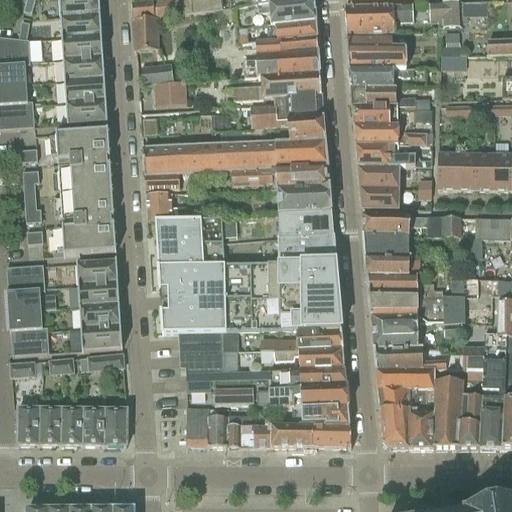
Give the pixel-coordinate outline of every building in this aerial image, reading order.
[(31,0),(28,0),(24,16),(32,18),(36,1),(31,0)] [(74,0),(59,1),(60,21),(101,20),(99,0),(74,0)] [(132,7),(133,24),(158,21),(223,13),(221,0),(171,0),(172,4),(133,7),(132,7)] [(249,0),(251,11),(258,10),(257,9),(315,3),(314,0),(226,0),(226,1),(240,0),(249,0)] [(270,16),(271,29),(316,25),(315,3),(257,9),(258,10),(258,17),(270,16)] [(443,24),(442,32),(462,31),(461,6),(444,7),(443,24)] [(444,7),(428,8),(429,25),(442,24),(443,24),(444,7)] [(345,12),(348,40),(392,39),(394,39),(394,27),(413,26),(413,8),(345,12)] [(60,21),(62,43),(102,40),(101,20),(60,21)] [(158,21),(133,24),(134,24),(136,54),(160,52),(158,21)] [(267,30),(268,44),(318,41),(316,25),(271,29),(267,30)] [(22,27),(19,44),(27,45),(30,28),(22,27)] [(238,32),(239,40),(248,39),(247,32),(238,32)] [(445,51),(458,51),(458,37),(445,37),(445,51)] [(348,40),(350,76),(413,75),(413,72),(406,72),(405,53),(392,54),(392,39),(348,40)] [(62,43),(63,65),(103,62),(102,40),(62,43)] [(256,45),(257,61),(319,56),(318,41),(268,44),(256,45)] [(0,42),(0,56),(30,57),(29,45),(27,45),(19,44),(0,42)] [(489,61),(511,59),(511,44),(489,46),(489,61)] [(0,56),(0,69),(25,69),(25,70),(30,70),(30,57),(0,56)] [(244,82),(258,81),(258,83),(262,83),(320,79),(319,56),(257,61),(257,64),(244,65),(244,82)] [(63,65),(65,86),(105,83),(103,62),(63,65)] [(144,88),(155,87),(174,87),(172,68),(143,70),(144,88)] [(0,90),(27,89),(25,70),(25,69),(0,69),(0,90)] [(350,76),(352,94),(396,93),(394,93),(393,80),(397,80),(401,81),(413,81),(413,75),(350,76)] [(274,100),(274,102),(322,100),(320,79),(262,83),(263,88),(233,90),(234,105),(264,103),(264,101),(274,100)] [(65,86),(66,108),(106,105),(105,83),(65,86)] [(511,83),(503,84),(503,102),(511,101),(511,83)] [(185,86),(174,87),(155,87),(157,110),(186,108),(185,86)] [(0,110),(28,109),(28,107),(27,89),(0,90),(0,110)] [(352,94),(353,115),(395,113),(396,112),(396,111),(414,110),(414,100),(397,101),(396,93),(352,94)] [(275,126),(324,123),(322,100),(274,102),(275,112),(275,126)] [(420,104),(414,105),(415,110),(415,113),(420,113),(429,112),(429,105),(429,104),(420,104)] [(66,108),(67,129),(68,130),(108,128),(106,105),(66,108)] [(0,110),(0,122),(34,120),(33,107),(28,107),(28,109),(0,110)] [(511,125),(511,109),(487,110),(487,118),(511,118),(511,125)] [(277,139),(277,147),(325,144),(324,123),(275,126),(275,112),(269,112),(269,110),(251,111),(252,133),(260,132),(261,140),(277,139)] [(470,110),(445,110),(445,121),(471,121),(470,110)] [(353,115),(354,129),(355,135),(397,133),(397,128),(396,112),(395,113),(353,115)] [(34,120),(0,122),(0,134),(20,133),(34,132),(34,120)] [(397,133),(355,135),(356,149),(397,149),(426,149),(426,137),(403,137),(403,139),(397,140),(397,133)] [(56,139),(64,261),(116,257),(115,230),(112,230),(112,223),(114,223),(111,170),(108,170),(108,163),(110,163),(108,135),(56,139)] [(328,173),(325,144),(277,147),(143,153),(145,181),(179,180),(231,177),(328,173)] [(356,149),(358,172),(399,171),(415,171),(424,171),(424,164),(419,161),(414,161),(414,160),(398,160),(397,149),(356,149)] [(22,155),(22,167),(30,167),(29,154),(22,155)] [(29,154),(30,167),(38,166),(37,154),(36,154),(29,154)] [(438,194),(457,194),(457,158),(438,157),(438,194)] [(457,158),(457,194),(475,195),(476,158),(457,158)] [(476,158),(475,195),(494,195),(494,158),(476,158)] [(511,158),(494,158),(494,195),(511,195),(511,158)] [(358,172),(362,214),(399,214),(399,171),(358,172)] [(328,173),(231,177),(232,190),(266,189),(266,195),(277,194),(329,190),(328,173)] [(23,177),(24,189),(31,189),(31,176),(23,177)] [(31,189),(35,188),(39,188),(38,176),(31,176),(31,189)] [(145,182),(146,195),(180,193),(179,180),(145,182)] [(419,202),(431,202),(431,185),(419,185),(419,202)] [(24,189),(24,198),(36,197),(35,188),(31,189),(24,189)] [(277,194),(278,219),(332,216),(329,190),(277,194)] [(24,198),(25,207),(36,206),(36,197),(24,198)] [(147,200),(149,226),(156,225),(172,225),(172,213),(172,212),(171,199),(147,200)] [(25,215),(33,215),(37,215),(36,206),(25,207),(25,215)] [(33,215),(34,227),(42,227),(41,214),(37,215),(33,215)] [(25,215),(26,228),(34,227),(33,215),(25,215)] [(294,243),(334,242),(332,216),(278,219),(279,243),(294,243)] [(172,225),(156,225),(159,271),(204,270),(208,270),(221,270),(225,270),(222,223),(201,224),(186,224),(183,224),(172,225)] [(409,224),(365,224),(366,242),(409,243),(409,233),(422,233),(422,231),(428,231),(428,224),(409,224)] [(429,243),(438,243),(436,224),(428,224),(429,243)] [(436,224),(438,243),(461,243),(460,224),(436,224)] [(460,224),(461,243),(465,243),(465,244),(477,244),(476,224),(460,224)] [(476,224),(477,244),(482,245),(511,245),(510,224),(476,224)] [(35,237),(35,249),(42,248),(43,248),(43,236),(35,237)] [(27,237),(28,249),(35,249),(35,237),(27,237)] [(296,267),(336,267),(334,242),(294,243),(296,267)] [(366,242),(370,281),(409,279),(409,274),(409,264),(409,243),(366,242)] [(477,244),(465,244),(466,259),(473,259),(473,262),(482,262),(482,245),(477,244)] [(77,268),(78,291),(118,288),(117,265),(77,268)] [(204,270),(159,271),(161,292),(169,292),(169,304),(169,317),(162,317),(163,339),(180,339),(222,338),(296,335),(342,334),(339,300),(336,267),(296,267),(278,268),(225,270),(221,270),(208,270),(204,270)] [(29,271),(7,273),(8,285),(44,282),(44,270),(29,271)] [(370,281),(371,301),(464,303),(464,302),(477,303),(477,284),(451,284),(451,301),(442,301),(442,296),(433,296),(433,289),(417,290),(417,281),(409,281),(409,279),(370,281)] [(8,285),(8,296),(40,294),(40,296),(45,296),(44,282),(8,285)] [(511,300),(511,285),(511,286),(499,286),(499,301),(511,300)] [(78,291),(80,312),(120,309),(118,288),(78,291)] [(7,296),(9,317),(42,315),(40,296),(40,294),(8,296),(7,296)] [(371,301),(373,323),(418,321),(428,328),(443,327),(443,341),(465,340),(464,303),(371,301)] [(511,304),(499,304),(500,341),(506,341),(511,340),(511,304)] [(80,312),(81,333),(121,331),(120,309),(80,312)] [(42,315),(9,317),(10,337),(11,337),(43,335),(43,333),(42,315)] [(373,323),(376,355),(419,353),(418,321),(373,323)] [(123,353),(121,331),(81,333),(82,356),(123,353)] [(43,335),(11,337),(12,348),(48,346),(48,333),(43,333),(43,335)] [(261,356),(275,356),(344,355),(342,334),(296,335),(296,343),(261,344),(261,356)] [(222,338),(180,339),(181,358),(223,357),(222,338)] [(505,406),(502,456),(511,455),(511,340),(506,341),(505,406)] [(499,404),(483,403),(481,455),(502,456),(505,406),(506,341),(500,341),(500,342),(497,342),(497,363),(484,362),(483,395),(499,396),(499,404)] [(48,346),(12,348),(13,360),(49,358),(48,346)] [(378,381),(412,379),(436,378),(466,377),(466,351),(465,351),(464,359),(440,359),(440,354),(423,353),(419,353),(376,355),(378,381)] [(483,395),(484,362),(484,351),(466,351),(466,377),(436,378),(432,455),(481,455),(483,403),(483,395)] [(344,355),(275,356),(276,366),(300,365),(300,373),(300,374),(345,372),(344,355)] [(223,357),(181,358),(182,368),(182,372),(186,372),(214,371),(216,371),(223,371),(223,357)] [(105,360),(106,374),(123,372),(122,359),(105,360)] [(90,375),(106,374),(105,360),(89,361),(90,375)] [(61,364),(62,378),(75,377),(73,363),(61,364)] [(49,379),(62,378),(61,364),(48,365),(49,379)] [(11,369),(10,369),(12,383),(13,383),(35,381),(35,380),(34,366),(13,368),(11,369)] [(215,377),(186,378),(186,382),(186,393),(187,398),(212,397),(211,389),(269,386),(269,398),(270,412),(296,412),(301,412),(302,412),(312,411),(349,411),(346,376),(345,372),(300,374),(269,375),(223,377),(215,377)] [(410,454),(432,455),(436,378),(412,379),(411,397),(411,419),(410,454)] [(412,379),(378,381),(384,447),(388,451),(391,454),(410,454),(411,419),(409,419),(408,397),(411,397),(412,379)] [(253,393),(215,395),(216,410),(253,408),(253,393)] [(82,452),(83,409),(83,407),(82,407),(82,415),(61,414),(60,451),(82,452)] [(104,452),(104,409),(104,407),(83,407),(83,409),(82,452),(104,452)] [(126,452),(126,434),(127,415),(105,415),(105,407),(104,407),(104,409),(104,452),(126,452)] [(302,412),(301,412),(302,423),(302,431),(312,431),(351,431),(349,411),(312,411),(302,412)] [(17,413),(17,451),(39,451),(40,414),(17,413)] [(40,414),(39,451),(60,451),(61,414),(40,414)] [(187,414),(188,452),(209,452),(208,414),(187,414)] [(208,414),(209,452),(229,452),(229,430),(229,421),(218,422),(218,414),(208,414)] [(241,430),(229,430),(229,452),(273,452),(273,430),(254,430),(252,430),(241,430)] [(284,430),(273,430),(273,452),(314,453),(314,451),(312,431),(302,431),(284,430)] [(312,431),(314,451),(314,453),(314,452),(352,453),(351,431),(312,431)]
